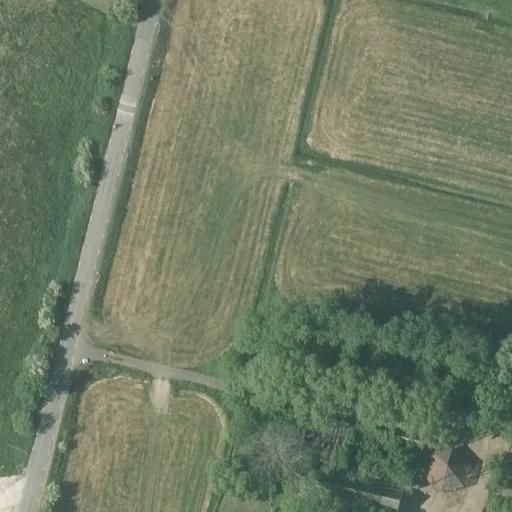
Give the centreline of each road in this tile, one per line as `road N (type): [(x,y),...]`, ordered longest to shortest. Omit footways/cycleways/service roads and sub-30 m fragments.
road 1 (unclassified): [(24,511),(150,0)]
road 2 (track): [(511,443),(64,347)]
road 3 (track): [(139,511),(163,371)]
